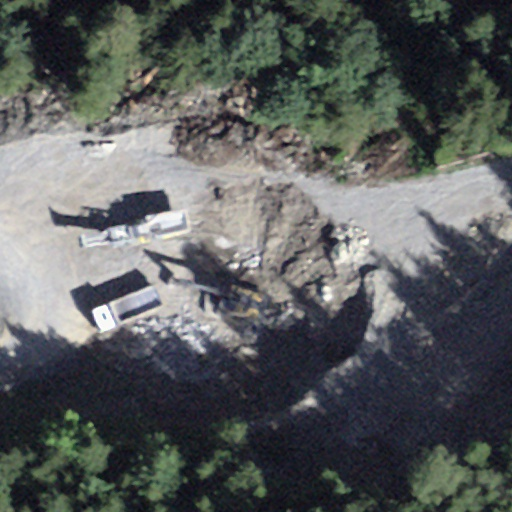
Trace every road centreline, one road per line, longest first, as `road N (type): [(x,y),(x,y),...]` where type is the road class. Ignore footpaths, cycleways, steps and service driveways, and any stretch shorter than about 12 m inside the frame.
road 1 (track): [(511,175),(186,250),(69,267),(0,267)]
road 2 (track): [(0,372),(16,369),(38,325),(25,292),(0,280)]
